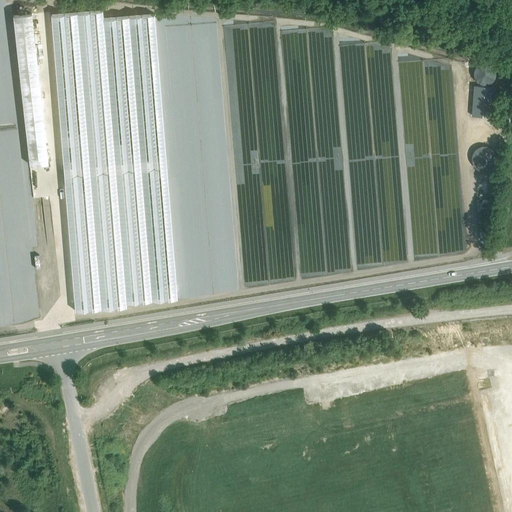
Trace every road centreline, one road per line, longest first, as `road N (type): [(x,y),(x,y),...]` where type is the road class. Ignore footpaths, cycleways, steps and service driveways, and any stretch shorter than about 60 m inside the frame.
road 1 (tertiary): [(60,342),(511,266)]
road 2 (unclassified): [(60,342),(96,511)]
